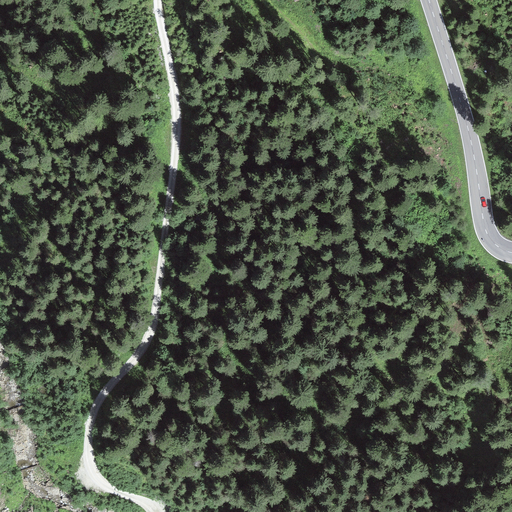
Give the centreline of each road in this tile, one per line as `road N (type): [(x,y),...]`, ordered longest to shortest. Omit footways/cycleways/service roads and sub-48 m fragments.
road 1 (track): [(156,511),(103,482),(88,442),(92,418),(144,338),(158,271),(177,117),(157,0)]
road 2 (secondary): [(429,0),(466,119),(486,229),(511,252)]
